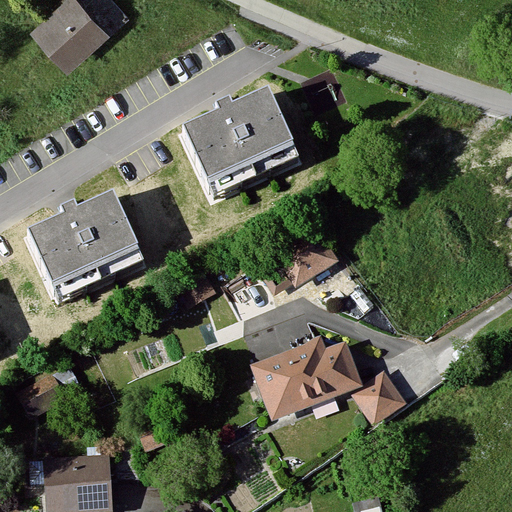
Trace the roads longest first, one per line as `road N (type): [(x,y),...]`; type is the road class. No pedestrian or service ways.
road 1 (residential): [(0,208),(248,61)]
road 2 (residential): [(256,0),(363,50),(511,104)]
